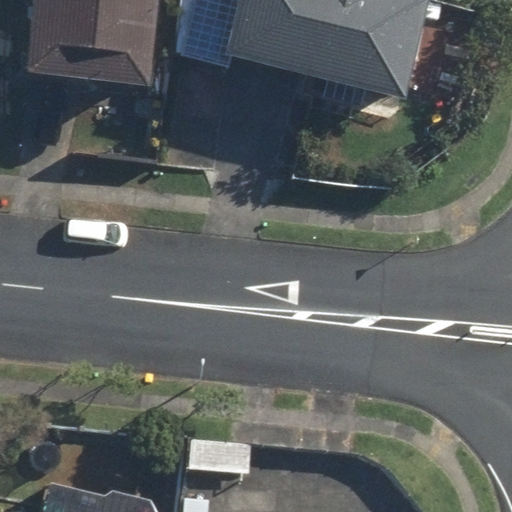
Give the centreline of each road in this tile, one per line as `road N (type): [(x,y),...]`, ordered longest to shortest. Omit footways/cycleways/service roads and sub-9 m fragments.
road 1 (residential): [(289,317),(0,287)]
road 2 (residential): [(511,379),(336,351),(289,317)]
road 3 (residential): [(289,317),(348,286),(511,301)]
